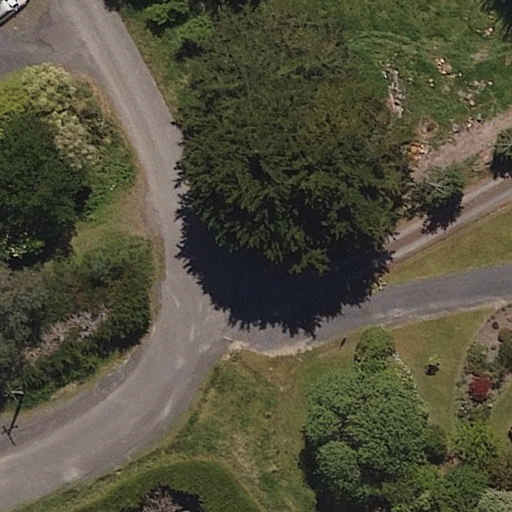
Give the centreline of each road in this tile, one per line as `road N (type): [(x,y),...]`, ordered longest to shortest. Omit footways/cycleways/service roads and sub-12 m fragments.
road 1 (residential): [(195,307),(314,284),(511,174)]
road 2 (residential): [(81,0),(152,118),(193,248),(195,307)]
road 3 (residential): [(0,478),(130,417),(172,368),(195,307)]
